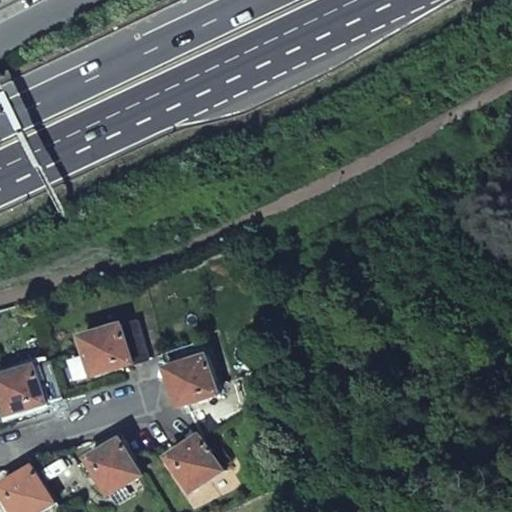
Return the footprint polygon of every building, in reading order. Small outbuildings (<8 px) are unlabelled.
[(140,321),(125,326),(138,364),(152,360),(140,321)] [(125,326),(84,338),(91,358),(75,363),(81,382),(138,364),(125,326)] [(207,343),(167,356),(171,369),(211,357),(207,343)] [(211,357),(171,369),(183,409),(223,396),(211,357)] [(53,362),(38,367),(50,404),(65,400),(53,362)] [(38,367),(0,378),(0,383),(11,416),(50,404),(38,367)] [(205,437),(174,457),(172,458),(195,493),(228,472),(205,437)] [(125,440),(91,460),(112,496),(147,476),(125,440)] [(38,467),(3,488),(16,511),(45,511),(59,504),(38,467)]
